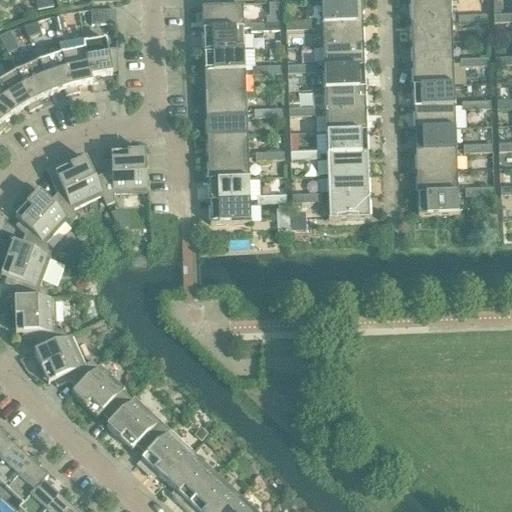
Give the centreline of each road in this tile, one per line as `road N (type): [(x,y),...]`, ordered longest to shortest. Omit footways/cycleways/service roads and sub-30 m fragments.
road 1 (residential): [(145,511),(0,376)]
road 2 (residential): [(0,192),(23,165),(65,140),(156,125)]
road 3 (residential): [(156,125),(152,0)]
